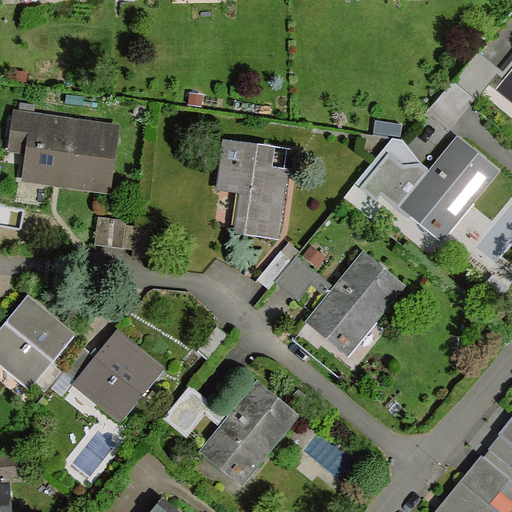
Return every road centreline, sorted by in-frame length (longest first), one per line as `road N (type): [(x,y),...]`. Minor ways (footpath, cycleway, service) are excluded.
road 1 (residential): [(415,464),(201,281),(0,265)]
road 2 (residential): [(511,348),(415,464)]
